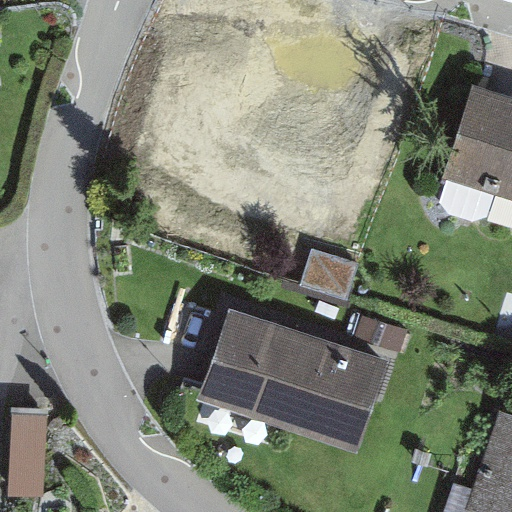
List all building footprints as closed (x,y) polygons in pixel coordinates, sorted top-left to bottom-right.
[(373,78),(271,49),(233,179),(335,209),(373,78)] [(511,125),(472,114),(446,203),(484,214),(473,252),(511,263),(511,125)] [(354,288),(287,264),(276,293),(343,318),(354,288)] [(217,405),(371,457),(400,375),(246,323),(217,405)] [(511,511),(511,414),(477,507),(489,511),(511,511)] [(38,511),(43,445),(3,442),(0,484),(0,511),(38,511)]
